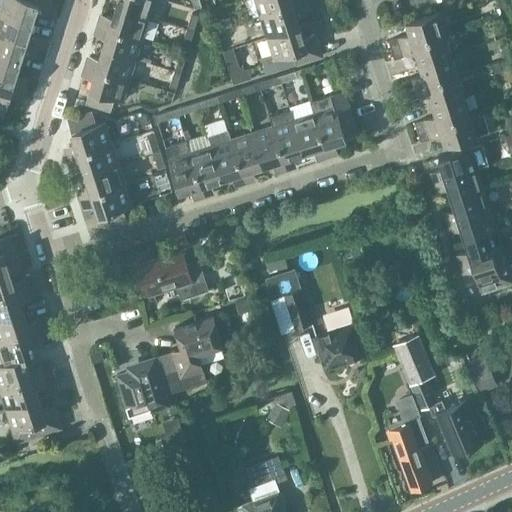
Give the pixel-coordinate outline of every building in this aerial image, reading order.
[(33,24),(37,13),(48,16),(53,0),(5,0),(1,14),(33,24)] [(149,17),(153,0),(118,0),(116,7),(149,17)] [(202,6),(200,0),(192,0),(195,9),(202,6)] [(313,0),(256,0),(262,17),(313,0)] [(319,10),(315,0),(313,0),(262,17),(268,37),(301,27),(297,16),(319,10)] [(102,14),(98,24),(142,37),(149,17),(116,7),(113,17),(102,14)] [(410,33),(389,40),(392,50),(445,33),(439,15),(444,13),(443,10),(407,22),(410,33)] [(187,29),(194,31),(199,15),(192,13),(187,29)] [(0,36),(48,51),(51,41),(30,35),(33,24),(1,14),(0,18),(0,36)] [(230,18),(219,21),(221,28),(233,25),(230,18)] [(142,37),(98,24),(95,34),(106,38),(103,48),(136,58),(142,37)] [(315,33),(304,37),(301,27),(268,37),(274,54),(262,58),(267,73),(322,56),(315,33)] [(194,31),(187,29),(183,45),(190,47),(194,31)] [(445,33),(392,50),(395,59),(416,52),(420,63),(457,52),(456,49),(451,50),(445,33)] [(0,58),(21,65),(24,54),(45,61),(48,51),(0,36),(0,58)] [(136,58),(103,48),(100,59),(89,55),(86,65),(130,79),(136,58)] [(237,66),(239,65),(234,48),(224,51),(229,69),(237,66)] [(423,75),(402,81),(405,91),(458,74),(453,56),(457,55),(457,52),(420,63),(423,75)] [(175,70),(182,72),(187,57),(180,54),(175,70)] [(0,81),(25,89),(29,79),(17,76),(21,65),(0,58),(0,81)] [(504,60),(492,64),(495,73),(506,69),(504,60)] [(86,65),(82,76),(94,79),(86,103),(111,110),(115,98),(123,100),(130,79),(86,65)] [(237,66),(229,69),(234,84),(252,78),(249,68),(245,69),(239,65),(237,66)] [(182,72),(175,70),(170,86),(177,88),(182,72)] [(280,75),(282,82),(298,77),(296,70),(280,75)] [(408,100),(429,93),(433,104),(470,93),(469,90),(464,92),(458,74),(405,91),(408,100)] [(282,82),(280,75),(264,81),(266,87),(282,82)] [(0,81),(0,116),(4,118),(11,95),(22,99),(25,89),(0,81)] [(239,89),(241,95),(257,90),(254,84),(239,89)] [(241,95),(239,89),(223,94),(225,100),(241,95)] [(310,101),(314,113),(328,157),(338,153),(335,142),(358,135),(344,90),(310,101)] [(415,122),(418,132),(471,115),(466,97),(471,96),(470,93),(433,104),(436,116),(415,122)] [(197,102),(200,108),(215,103),(213,97),(197,102)] [(200,108),(197,102),(182,107),(184,114),(200,108)] [(156,115),(158,122),(174,117),(172,110),(156,115)] [(290,110),(270,117),(273,126),(287,170),(297,167),(294,155),(304,152),(293,119),(290,110)] [(483,111),(471,115),(418,132),(421,141),(442,135),(446,146),(490,132),(483,111)] [(65,147),(68,157),(112,143),(105,122),(97,124),(93,112),(68,120),(76,143),(65,147)] [(293,119),(304,152),(314,149),(318,160),(328,157),(314,113),(293,119)] [(252,133),(263,165),(273,162),(277,173),(287,170),(273,126),(252,133)] [(208,136),(211,146),(222,178),(232,175),(235,186),(246,183),(232,139),(229,130),(208,136)] [(263,165),(252,133),(232,139),(246,183),(256,180),(252,168),(263,165)] [(211,146),(208,136),(207,134),(187,141),(205,196),(215,193),(211,182),(222,178),(211,146)] [(154,153),(161,150),(155,135),(149,137),(154,153)] [(205,196),(187,141),(166,147),(180,191),(191,188),(194,199),(205,196)] [(112,143),(68,157),(71,167),(83,164),(86,174),(119,164),(112,143)] [(442,168),(431,172),(434,181),(477,168),(471,147),(439,157),(442,168)] [(161,150),(154,153),(159,168),(165,166),(161,150)] [(119,164),(86,174),(89,184),(78,188),(81,198),(125,184),(119,164)] [(448,187),(452,198),(484,188),(477,168),(434,181),(437,191),(448,187)] [(81,198),(85,209),(96,205),(103,228),(128,220),(124,208),(132,206),(125,184),(81,198)] [(490,209),(484,188),(452,198),(455,209),(444,213),(447,222),(490,209)] [(497,229),(490,209),(447,222),(450,232),(462,228),(465,239),(497,229)] [(457,254),(460,264),(504,250),(497,229),(465,239),(469,250),(457,254)] [(0,238),(0,274),(11,271),(11,272),(23,269),(12,235),(0,238)] [(208,236),(200,238),(202,246),(210,244),(208,236)] [(359,240),(339,246),(346,269),(366,263),(359,240)] [(504,250),(460,264),(463,273),(475,270),(482,292),(511,282),(511,259),(507,261),(504,250)] [(209,291),(199,260),(187,263),(183,251),(139,265),(148,293),(176,285),(181,299),(209,291)] [(284,254),(267,260),(270,271),(288,266),(284,254)] [(295,268),(267,278),(273,298),(274,297),(283,295),(302,289),(295,268)] [(229,275),(233,287),(249,282),(246,270),(229,275)] [(0,297),(39,285),(35,275),(14,282),(11,272),(11,271),(0,274),(0,297)] [(42,296),(39,285),(0,297),(0,320),(24,313),(21,303),(42,296)] [(283,295),(294,329),(315,322),(304,288),(302,289),(283,295)] [(249,299),(237,303),(240,314),(252,311),(249,299)] [(0,343),(52,326),(49,316),(28,323),(24,313),(0,320),(0,343)] [(223,346),(213,316),(175,328),(182,349),(157,357),(168,393),(206,381),(198,354),(223,346)] [(353,324),(317,335),(327,368),(364,356),(353,324)] [(5,364),(26,357),(27,358),(38,355),(34,344),(55,337),(52,326),(0,343),(0,348),(5,364)] [(478,444),(483,442),(466,400),(446,409),(442,400),(438,402),(427,377),(435,374),(418,334),(394,343),(414,391),(421,409),(430,406),(434,415),(437,414),(454,454),(460,451),(465,454),(475,449),(478,444)] [(104,360),(101,349),(90,352),(93,363),(104,360)] [(482,390),(497,384),(484,355),(470,361),(482,390)] [(30,368),(27,358),(26,357),(5,364),(0,365),(0,387),(0,389),(54,372),(51,361),(30,368)] [(118,375),(130,414),(151,408),(152,411),(164,407),(160,397),(168,395),(156,357),(140,362),(142,367),(118,375)] [(54,372),(0,389),(7,409),(40,399),(36,389),(57,382),(54,372)] [(412,490),(433,482),(427,467),(435,465),(427,442),(428,441),(418,415),(419,415),(412,394),(401,398),(410,422),(390,429),(412,490)] [(40,399),(7,409),(18,442),(61,428),(54,405),(43,409),(40,399)] [(276,403),(267,418),(282,426),(291,411),(288,409),(276,403)] [(288,479),(280,455),(243,468),(250,488),(251,488),(255,499),(238,505),(240,511),(288,511),(278,483),(288,479)]
